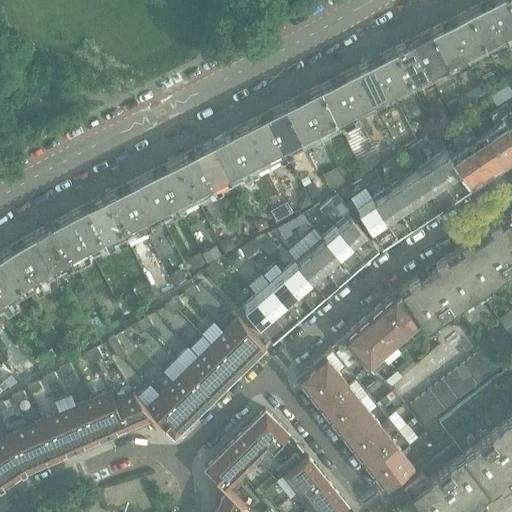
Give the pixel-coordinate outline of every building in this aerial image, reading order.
[(505,36),(487,0),(483,0),(468,8),(487,46),(505,36)] [(487,0),(505,36),(511,32),(511,3),(510,0),(487,0)] [(468,8),(449,18),(468,55),(487,46),(468,8)] [(430,27),(449,64),(468,55),(449,18),(430,27)] [(449,64),(430,27),(411,37),(430,74),(449,64)] [(411,37),(393,46),(412,83),(430,74),(411,37)] [(393,46),(375,55),(393,92),(412,83),(393,46)] [(375,55),(356,65),(375,102),(393,92),(375,55)] [(356,65),(338,75),(356,111),(375,102),(356,65)] [(320,84),(338,120),(356,111),(338,75),(320,84)] [(320,84),(301,93),(321,134),(328,131),(327,127),(339,121),(338,120),(320,84)] [(283,103),(302,140),(313,135),(315,138),(321,134),(301,93),(283,103)] [(498,108),(511,128),(511,110),(507,102),(498,108)] [(265,112),(286,153),(293,149),(291,146),(302,140),(283,103),(265,112)] [(488,132),(508,162),(511,159),(511,128),(498,108),(490,113),(498,125),(488,132)] [(265,112),(247,121),(266,158),(277,152),(279,156),(286,153),(265,112)] [(382,116),(394,140),(399,150),(412,143),(408,136),(402,138),(389,113),(382,116)] [(230,130),(251,170),(257,167),(255,164),(266,158),(247,121),(230,130)] [(508,162),(488,132),(478,138),(471,127),(462,133),(489,174),(508,162)] [(212,139),(231,176),(242,171),(243,174),(251,170),(230,130),(212,139)] [(462,149),(452,156),(472,186),(489,174),(462,133),(454,138),(462,149)] [(420,142),(424,148),(431,144),(427,138),(420,142)] [(212,139),(195,148),(215,188),(221,184),(220,182),(231,176),(212,139)] [(375,150),(376,151),(381,161),(399,150),(394,140),(375,150)] [(424,148),(420,142),(411,147),(415,154),(424,148)] [(195,194),(194,194),(200,205),(212,199),(208,191),(215,188),(195,148),(176,157),(195,194)] [(445,150),(432,159),(457,196),(464,191),(472,186),(452,156),(450,157),(445,150)] [(381,161),(376,151),(358,162),(363,172),(381,161)] [(390,160),(395,167),(402,162),(398,156),(390,160)] [(159,166),(179,206),(186,202),(184,199),(194,194),(195,194),(176,157),(159,166)] [(432,159),(417,169),(441,206),(457,196),(432,159)] [(395,167),(390,160),(382,166),(386,173),(395,167)] [(179,206),(159,166),(141,175),(159,212),(170,206),(172,210),(179,206)] [(403,178),(427,215),(441,206),(417,169),(403,178)] [(360,178),(365,186),(373,181),(368,173),(360,178)] [(159,212),(141,175),(122,184),(143,224),(149,221),(148,218),(159,212)] [(365,186),(360,178),(352,184),(357,191),(365,186)] [(387,188),(411,226),(427,215),(403,178),(387,188)] [(143,224),(122,184),(105,193),(124,230),(134,224),(136,227),(143,224)] [(387,188),(373,198),(397,235),(411,226),(387,188)] [(325,203),(333,213),(346,203),(338,192),(325,203)] [(87,202),(108,242),(115,238),(113,235),(124,230),(105,193),(87,202)] [(397,235),(373,198),(358,207),(382,245),(397,235)] [(70,211),(91,251),(108,242),(87,202),(70,211)] [(52,221),(73,261),(80,257),(91,251),(70,211),(52,221)] [(287,222),(293,229),(307,221),(303,213),(287,222)] [(336,225),(364,259),(378,247),(349,213),(336,225)] [(484,237),(508,273),(511,270),(511,221),(507,215),(489,227),(492,231),(484,237)] [(73,261),(52,221),(34,231),(55,266),(65,260),(67,264),(73,261)] [(336,225),(323,236),(352,270),(364,259),(336,225)] [(18,241),(43,282),(49,279),(45,272),(55,266),(34,231),(18,241)] [(309,248),(339,281),(352,270),(323,236),(309,248)] [(453,251),(481,291),(508,273),(484,237),(474,244),(471,239),(453,251)] [(1,252),(23,286),(33,279),(37,286),(43,282),(18,241),(1,252)] [(296,259),(325,293),(339,281),(309,248),(296,259)] [(481,291),(453,251),(436,263),(439,267),(429,274),(453,310),(481,291)] [(0,252),(0,285),(13,303),(18,299),(13,292),(23,286),(1,252),(0,252)] [(296,259),(283,270),(312,304),(325,293),(296,259)] [(269,282),(298,316),(312,304),(283,270),(269,282)] [(453,310),(429,274),(421,280),(418,275),(399,288),(397,290),(420,318),(427,328),(453,310)] [(157,294),(150,281),(132,289),(139,303),(157,294)] [(182,288),(186,295),(196,289),(192,282),(182,288)] [(298,316),(269,282),(256,293),(286,327),(298,316)] [(0,300),(1,300),(7,307),(13,303),(0,285),(0,300)] [(422,322),(396,290),(384,301),(408,329),(407,329),(413,335),(424,325),(422,322)] [(176,292),(168,296),(174,305),(181,301),(176,292)] [(286,327),(256,293),(244,305),(272,339),(277,335),(286,327)] [(167,310),(174,305),(168,296),(161,301),(167,310)] [(124,316),(117,302),(114,297),(98,306),(109,326),(124,316)] [(408,329),(384,301),(370,312),(395,340),(407,329),(408,329)] [(511,308),(500,316),(511,333),(511,308)] [(143,325),(150,320),(144,311),(137,316),(143,325)] [(381,352),(395,340),(370,312),(357,324),(381,352)] [(136,329),(143,325),(137,316),(130,320),(136,329)] [(252,360),(266,346),(239,318),(225,332),(252,360)] [(367,365),(381,352),(357,324),(342,337),(367,365)] [(111,346),(118,342),(112,332),(105,336),(111,346)] [(225,332),(212,344),(240,372),(252,360),(225,332)] [(95,342),(88,347),(93,356),(101,351),(95,342)] [(118,356),(125,352),(118,342),(111,346),(118,356)] [(199,357),(227,385),(240,372),(212,344),(199,357)] [(88,347),(81,351),(86,360),(93,356),(88,347)] [(296,377),(307,390),(343,362),(330,347),(296,377)] [(410,403),(425,423),(496,368),(481,349),(410,403)] [(214,397),(227,385),(199,357),(187,370),(214,397)] [(68,359),(57,366),(62,372),(72,366),(68,359)] [(307,390),(318,404),(354,376),(343,362),(307,390)] [(511,364),(439,421),(450,434),(464,452),(489,432),(511,414),(511,364)] [(47,382),(57,375),(52,369),(42,375),(47,382)] [(201,410),(214,397),(187,370),(174,382),(201,410)] [(318,404),(329,418),(365,389),(354,376),(318,404)] [(31,392),(41,385),(37,379),(26,385),(31,392)] [(201,410),(174,382),(161,395),(188,423),(201,410)] [(16,401),(26,395),(21,388),(11,394),(16,401)] [(340,431),(375,403),(365,389),(329,418),(340,431)] [(93,397),(108,433),(125,426),(109,390),(93,397)] [(125,426),(153,414),(148,407),(133,392),(114,400),(110,390),(109,390),(125,426)] [(161,395),(148,407),(153,414),(175,436),(188,423),(161,395)] [(108,433),(93,397),(76,405),(91,440),(108,433)] [(386,417),(375,403),(340,431),(351,445),(386,417)] [(75,447),(91,440),(76,405),(59,412),(75,447)] [(272,447),(287,432),(265,408),(249,423),(272,447)] [(75,447),(59,412),(43,419),(58,455),(75,447)] [(511,414),(489,432),(511,461),(511,414)] [(362,459),(397,430),(386,417),(351,445),(362,459)] [(26,426),(42,462),(58,455),(43,419),(26,426)] [(258,461),(272,447),(249,423),(235,438),(258,461)] [(26,426),(10,433),(26,469),(42,462),(26,426)] [(373,472),(409,444),(397,430),(362,459),(373,472)] [(464,452),(493,491),(511,476),(511,461),(489,432),(464,452)] [(0,459),(12,478),(26,469),(10,433),(0,439),(0,459)] [(243,475),(258,461),(235,438),(220,452),(243,475)] [(373,472),(384,487),(420,458),(409,444),(373,472)] [(229,489),(243,475),(220,452),(205,467),(223,485),(228,490),(229,489)] [(464,452),(437,472),(467,511),(493,491),(464,452)] [(292,468),(301,460),(296,454),(287,462),(292,468)] [(292,468),(282,475),(296,492),(321,472),(308,455),(301,460),(292,468)] [(0,486),(12,478),(0,459),(0,486)] [(282,475),(292,468),(287,462),(277,469),(282,475)] [(465,511),(467,511),(437,472),(429,479),(420,467),(402,480),(426,511),(465,511)] [(321,472),(296,492),(309,508),(334,487),(321,472)] [(241,511),(245,505),(229,489),(228,490),(223,485),(210,511),(241,511)] [(309,508),(311,511),(337,511),(347,504),(334,487),(309,508)]
